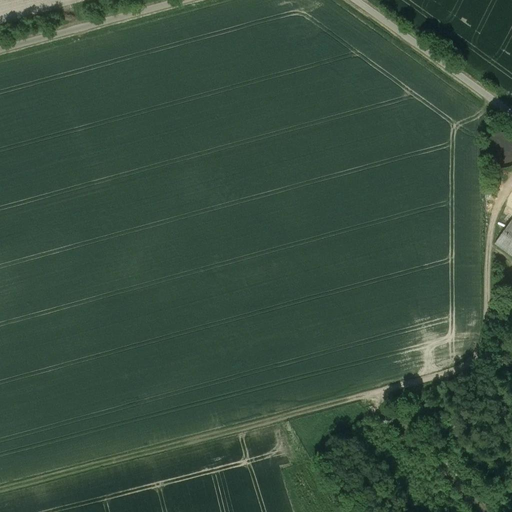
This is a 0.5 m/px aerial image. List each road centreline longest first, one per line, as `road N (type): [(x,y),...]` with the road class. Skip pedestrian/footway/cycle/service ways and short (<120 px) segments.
road 1 (track): [(511,182),(491,235),(490,327),(468,364),(269,416)]
road 2 (unclassified): [(0,47),(177,0)]
road 3 (unclassified): [(365,0),(511,105)]
